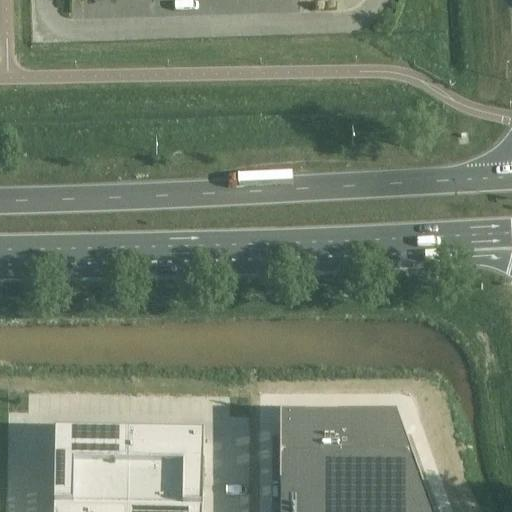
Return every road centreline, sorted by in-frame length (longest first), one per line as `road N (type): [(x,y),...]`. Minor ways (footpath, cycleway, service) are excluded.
road 1 (trunk): [(477,178),(0,201)]
road 2 (trunk): [(0,248),(470,235)]
